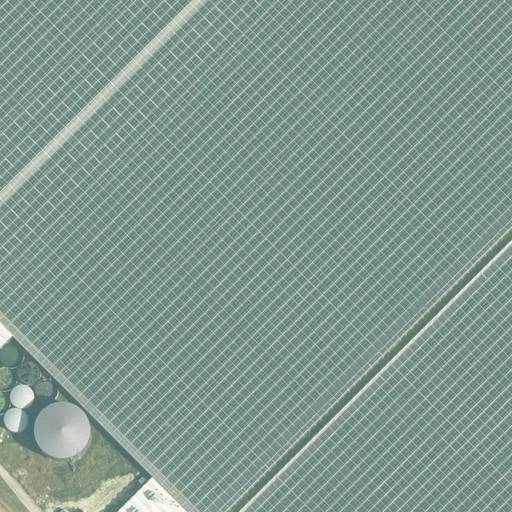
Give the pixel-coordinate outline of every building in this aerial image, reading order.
[(185,511),(223,511),(426,310),(117,0),(0,0),(0,324),(12,337),(153,479),(185,511)] [(511,0),(117,0),(426,310),(511,224),(511,0)] [(511,243),(436,320),(511,396),(511,243)] [(242,511),(511,511),(511,396),(436,320),(242,511)] [(0,349),(12,337),(0,324),(0,349)] [(35,430),(35,435),(35,440),(36,445),(38,449),(40,451),(41,453),(45,457),(49,459),(53,462),(58,463),(63,463),(68,463),(72,462),(77,460),(81,457),(84,453),(87,449),(89,445),(90,440),(91,435),(90,430),(89,426),(88,422),(87,421),(84,417),(81,414),(77,411),(72,409),(68,408),(63,407),(58,408),(53,409),(49,411),(45,414),(41,417),(38,421),(36,426),(35,430)] [(143,477),(138,482),(141,485),(147,480),(143,477)] [(185,511),(153,479),(120,511),(185,511)]
